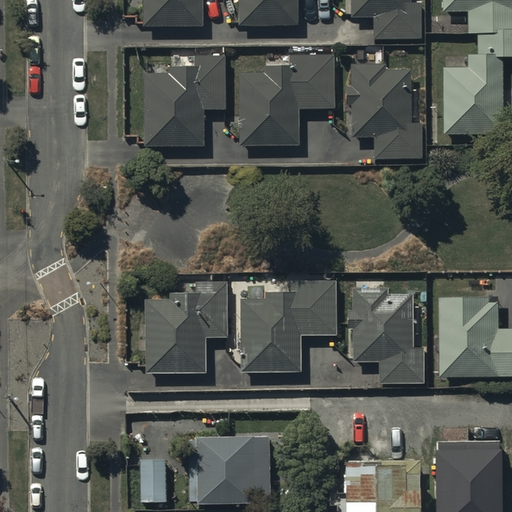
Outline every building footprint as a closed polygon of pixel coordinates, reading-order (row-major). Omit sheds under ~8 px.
[(141,0),(142,27),(202,26),(201,0),(141,0)] [(235,0),(236,26),(297,26),(297,0),(235,0)] [(350,0),(350,17),(375,16),(375,37),(419,36),(419,2),(410,2),(410,0),(350,0)] [(511,0),(441,0),(442,13),(466,12),(466,34),(477,34),(477,55),(467,55),(468,66),(443,67),(444,133),(503,132),(502,57),(511,56),(511,0)] [(224,55),(193,55),(193,66),(168,66),(168,73),(142,73),(143,145),(202,144),(202,108),(224,108),(224,55)] [(294,74),(239,74),(239,145),(301,145),(300,105),(332,105),(332,55),(294,56),(294,74)] [(385,64),(349,64),(351,137),(373,137),(373,158),(423,157),(422,122),(411,122),(410,69),(385,70),(385,64)] [(226,281),(195,281),(195,293),(168,294),(168,298),(142,298),(143,374),(207,374),(206,338),(227,337),(226,281)] [(293,300),(238,300),(239,371),(300,371),(300,331),(332,331),(331,281),(293,281),(293,300)] [(386,289),(351,289),(351,362),(377,362),(377,385),(425,385),(425,346),(413,346),(412,293),(386,293),(386,289)] [(490,296),(438,296),(439,375),(511,373),(511,326),(500,327),(499,301),(490,301),(490,296)] [(268,436),(194,437),(195,504),(269,502),(268,436)] [(503,511),(502,439),(435,441),(436,511),(503,511)] [(164,458),(138,459),(139,499),(164,499),(164,458)] [(418,511),(417,460),(343,461),(343,511),(418,511)]
